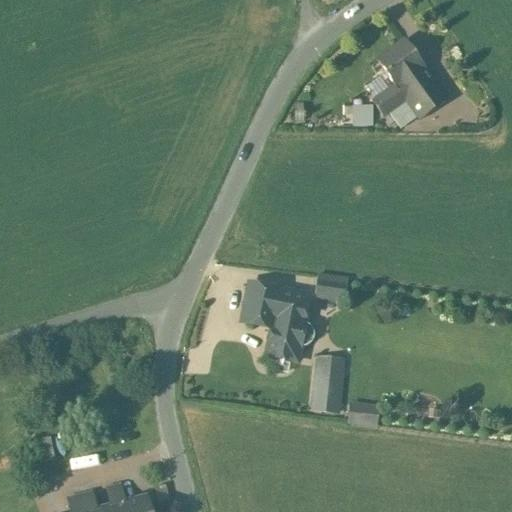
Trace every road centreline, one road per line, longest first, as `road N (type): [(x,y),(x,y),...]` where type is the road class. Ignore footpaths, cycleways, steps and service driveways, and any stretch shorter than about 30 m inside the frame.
road 1 (unclassified): [(187,286),(283,79),(309,45),(372,0)]
road 2 (unclassified): [(192,511),(167,408),(187,286)]
road 3 (unclassified): [(0,341),(187,286)]
